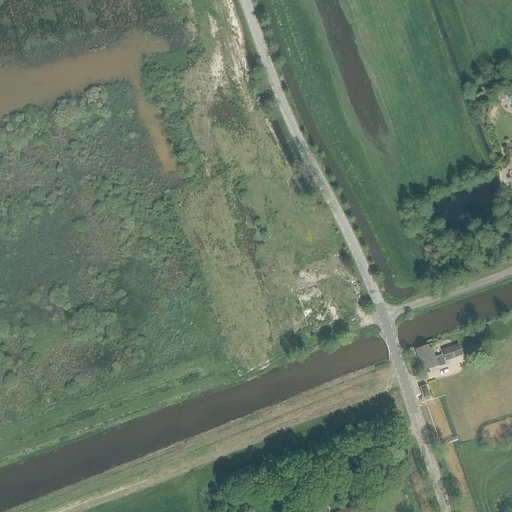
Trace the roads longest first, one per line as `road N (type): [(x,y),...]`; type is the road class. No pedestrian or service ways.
road 1 (tertiary): [(383,313),(276,92),(244,0)]
road 2 (tertiary): [(451,511),(383,313)]
road 3 (unclassified): [(383,313),(511,265)]
